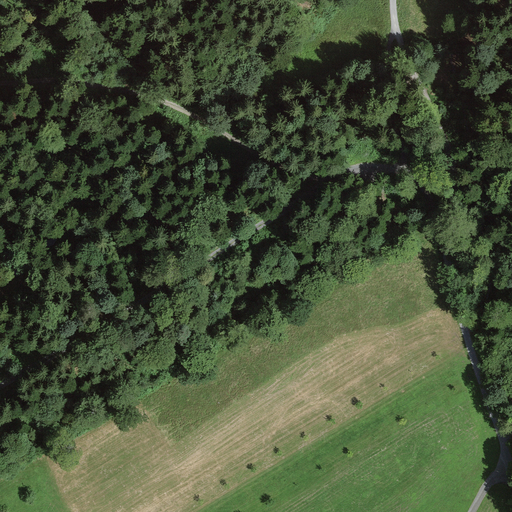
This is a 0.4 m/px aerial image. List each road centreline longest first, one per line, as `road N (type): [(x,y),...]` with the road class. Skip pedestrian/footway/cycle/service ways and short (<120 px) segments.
road 1 (track): [(447,254),(426,184),(401,169),(291,171),(142,94),(0,81)]
road 2 (track): [(505,447),(447,254),(456,185),(400,48),(392,0)]
road 3 (track): [(0,385),(330,175)]
